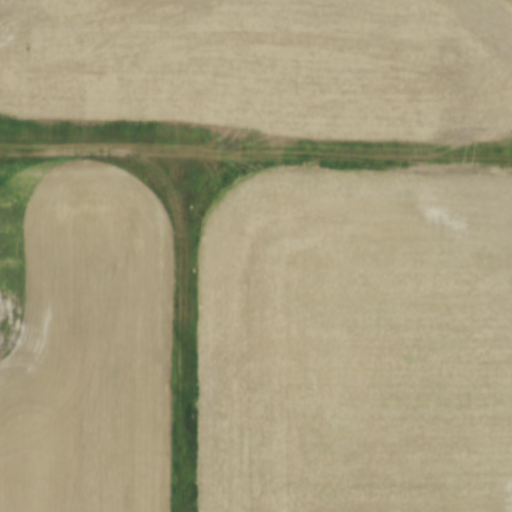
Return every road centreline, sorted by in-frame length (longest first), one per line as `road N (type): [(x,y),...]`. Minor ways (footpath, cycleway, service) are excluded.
road 1 (track): [(511,159),(0,156)]
road 2 (track): [(179,158),(169,511)]
